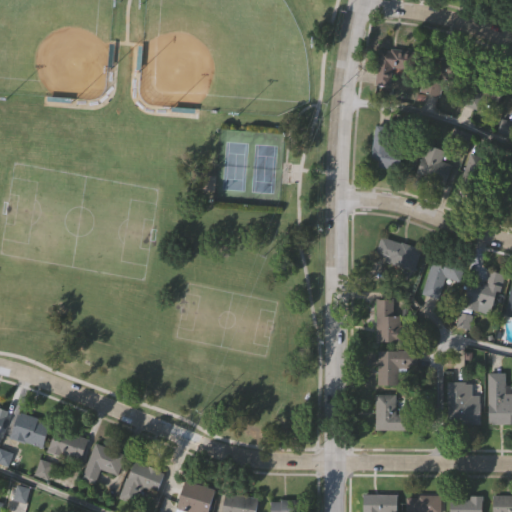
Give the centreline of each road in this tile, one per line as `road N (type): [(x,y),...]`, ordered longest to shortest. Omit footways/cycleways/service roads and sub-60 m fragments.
road 1 (tertiary): [(330,511),(339,101),(359,0)]
road 2 (residential): [(331,459),(247,455),(0,363)]
road 3 (residential): [(511,240),(392,202),(336,198)]
road 4 (residential): [(511,462),(331,459)]
road 5 (residential): [(511,36),(359,0)]
